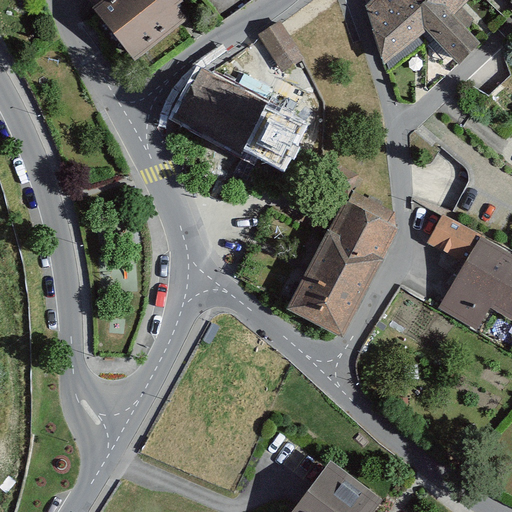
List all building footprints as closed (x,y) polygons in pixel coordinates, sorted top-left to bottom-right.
[(165,0),(88,0),(81,5),(94,18),(136,70),(188,27),(165,0)] [(374,0),(369,6),(388,67),(430,26),(462,58),(476,45),(447,16),(462,0),(374,0)] [(277,26),(258,40),(284,75),(304,61),(277,26)] [(195,74),(170,123),(277,178),(302,129),(195,74)] [(357,179),(322,161),(311,181),(345,200),(357,179)] [(393,234),(337,207),(281,321),(337,348),(393,234)] [(473,235),(437,217),(422,246),(458,265),(473,235)] [(511,255),(473,235),(458,265),(431,314),(477,339),(488,319),(511,332),(511,255)] [(384,511),(325,464),(285,511),(384,511)]
